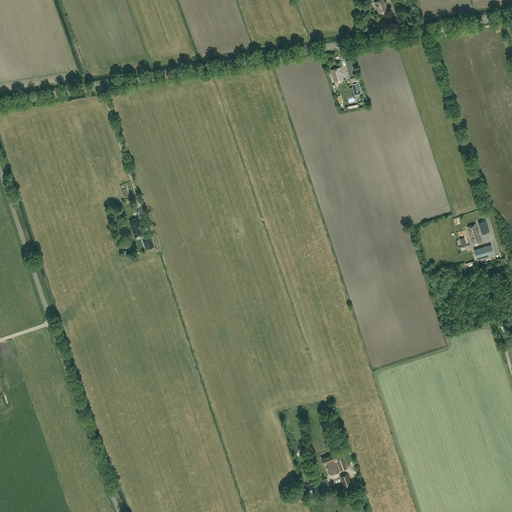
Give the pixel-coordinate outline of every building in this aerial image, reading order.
[(378,0),(374,1),(378,13),(387,11),(383,0),(378,0)] [(353,66),(347,68),(349,77),(356,75),(353,66)] [(331,70),(335,83),(343,81),(340,68),(331,70)] [(358,82),(352,84),(355,96),(361,94),(358,82)] [(137,218),(129,221),(134,237),(143,235),(141,228),(143,227),(142,223),(139,224),(137,218)] [(489,232),(486,220),(478,222),(482,234),(489,232)] [(475,224),(467,227),(472,244),(480,242),(475,224)] [(151,239),(145,241),(148,248),(154,246),(151,239)] [(491,245),(474,250),(477,259),(493,254),(493,253),(494,253),(492,245),(491,245)] [(339,472),(332,454),(321,459),(323,465),(326,464),(330,475),(339,472)] [(341,457),(337,459),(341,471),(346,469),(341,457)] [(347,474),(340,476),(344,488),(351,485),(347,474)] [(326,479),(308,484),(311,495),(329,489),(326,479)]
